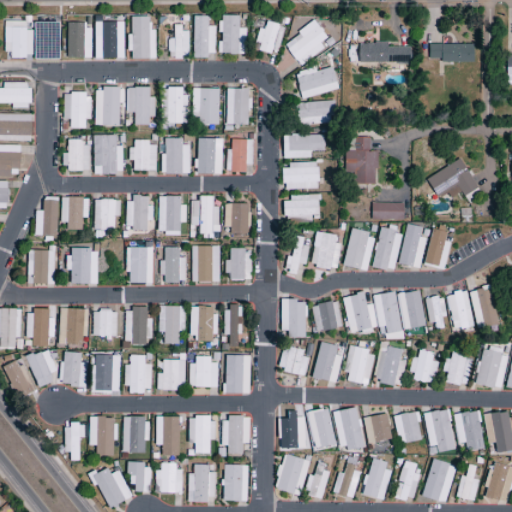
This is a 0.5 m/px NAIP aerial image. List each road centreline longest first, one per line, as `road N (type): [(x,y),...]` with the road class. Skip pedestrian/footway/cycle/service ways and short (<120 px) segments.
road 1 (residential): [(263,510),(267,87),(248,75),(0,69)]
road 2 (residential): [(263,510),(429,511),(263,510)]
road 3 (residential): [(267,298),(0,292)]
road 4 (residential): [(267,279),(311,294),(351,282),(440,281),(511,248)]
road 5 (residential): [(265,396),(511,400)]
road 6 (residential): [(0,262),(44,156),(46,29)]
road 7 (residential): [(266,184),(33,184)]
road 8 (residential): [(265,405),(54,405)]
road 9 (residential): [(486,0),(488,179)]
road 10 (tertiary): [(86,511),(0,402)]
